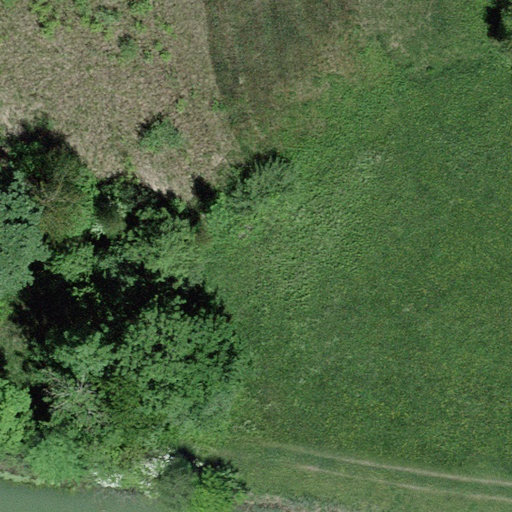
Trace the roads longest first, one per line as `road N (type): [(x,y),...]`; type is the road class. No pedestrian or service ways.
road 1 (track): [(302,462),(126,264)]
road 2 (track): [(511,490),(302,462)]
road 3 (track): [(302,462),(143,453)]
